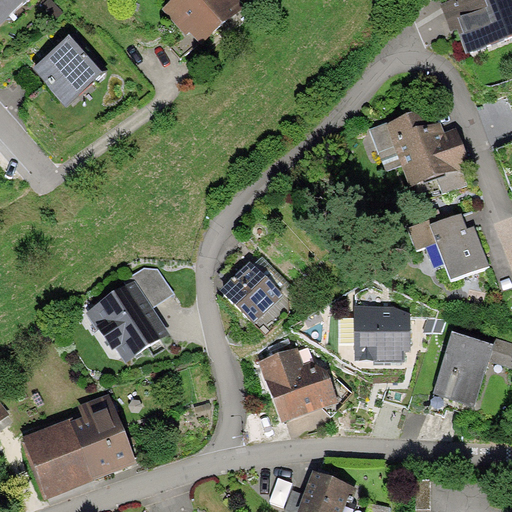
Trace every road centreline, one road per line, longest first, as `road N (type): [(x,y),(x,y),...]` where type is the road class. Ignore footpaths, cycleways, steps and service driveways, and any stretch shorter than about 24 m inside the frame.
road 1 (residential): [(511,258),(467,116),(444,71),(410,52),(223,215),(207,250),(202,282),(232,376),(233,451)]
road 2 (residential): [(233,451),(324,440),(511,453)]
road 3 (residential): [(62,511),(233,451)]
